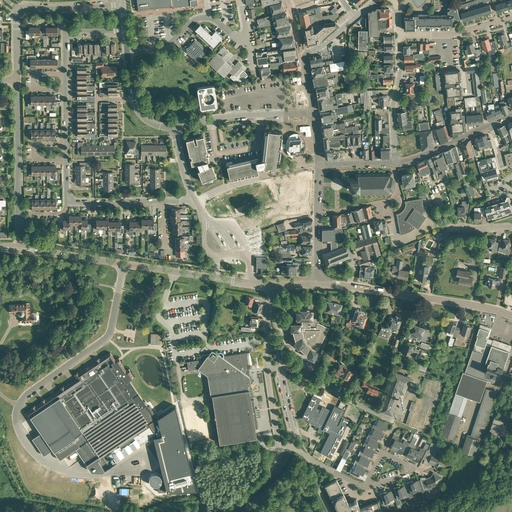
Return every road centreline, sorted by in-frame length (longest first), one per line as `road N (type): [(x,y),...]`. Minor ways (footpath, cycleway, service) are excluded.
road 1 (tertiary): [(18,246),(216,277)]
road 2 (tertiary): [(511,315),(316,285)]
road 3 (residential): [(18,246),(16,80)]
road 4 (residential): [(382,451),(394,422),(279,368)]
road 5 (tertiary): [(172,127),(312,113)]
road 6 (residential): [(127,51),(163,47),(207,16),(238,40),(248,38)]
road 7 (residential): [(66,159),(65,194),(73,202),(163,201)]
road 8 (residential): [(398,35),(391,107),(397,163)]
road 9 (tertiary): [(397,163),(511,116)]
road 10 (tertiary): [(316,285),(317,164)]
